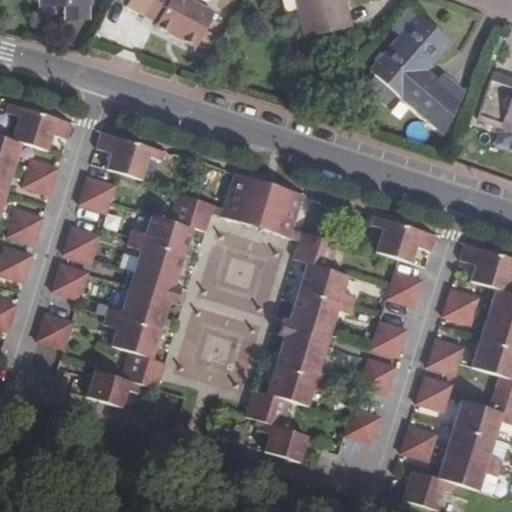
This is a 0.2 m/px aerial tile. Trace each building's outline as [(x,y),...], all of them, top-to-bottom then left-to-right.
[(44,0),(45,7),(77,6),(77,20),(100,20),(99,0),(44,0)] [(192,51),(209,17),(180,0),(149,0),(140,16),(153,24),(151,27),(166,36),(168,34),(177,39),(175,41),(192,51)] [(337,0),(290,0),(299,42),(345,33),(338,1),(337,0)] [(440,73),(435,79),(430,84),(421,75),(425,71),(448,43),(417,17),(370,72),(400,99),(402,97),(426,118),(455,86),(440,73)] [(435,79),(425,71),(421,75),(430,84),(435,79)] [(473,123),(511,136),(511,85),(489,78),(473,123)] [(41,154),(52,121),(9,107),(5,116),(18,120),(10,144),(22,148),(41,154)] [(53,140),(67,145),(73,127),(52,121),(41,154),(47,156),(48,154),(53,140)] [(161,167),(165,157),(100,137),(94,155),(110,160),(105,173),(141,185),(149,163),(161,167)] [(0,169),(13,174),(22,148),(10,144),(0,140),(0,169)] [(32,180),(37,165),(32,164),(27,178),(32,180)] [(53,187),(58,172),(37,165),(32,180),(53,187)] [(0,197),(5,199),(13,174),(0,169),(0,197)] [(27,194),(32,180),(27,178),(23,192),(27,194)] [(49,201),(53,187),(32,180),(27,194),(49,201)] [(107,204),(112,189),(85,180),(81,195),(107,204)] [(222,214),(219,223),(247,234),(257,206),(262,189),(233,180),(222,214)] [(290,236),(302,202),(273,191),(267,208),(258,236),(287,246),(290,236)] [(103,218),(107,206),(107,204),(81,195),(76,210),(103,218)] [(219,223),(222,214),(186,203),(176,200),(167,226),(188,234),(203,238),(206,228),(209,220),(219,223)] [(16,227),(20,215),(16,214),(12,226),(16,227)] [(38,234),(42,222),(20,215),(16,227),(38,234)] [(183,250),(188,234),(167,226),(148,220),(142,238),(129,234),(127,241),(180,259),(183,250)] [(383,238),(387,228),(372,224),(369,234),(383,238)] [(11,242),(16,227),(12,226),(7,240),(11,242)] [(35,244),(38,234),(16,227),(11,242),(33,249),(35,244)] [(415,254),(430,260),(436,245),(387,228),(383,238),(376,260),(398,268),(409,271),(415,254)] [(92,252),(96,239),(70,230),(66,243),(92,252)] [(328,278),(335,251),(326,248),(290,236),(287,246),(297,249),(295,256),(292,266),(305,271),(328,278)] [(176,272),(180,259),(127,241),(123,252),(136,256),(128,280),(169,293),(176,272)] [(92,252),(66,243),(60,259),(87,267),(92,252)] [(26,272),(30,259),(7,252),(3,265),(26,272)] [(495,296),(505,299),(511,278),(511,267),(465,253),(460,269),(475,274),(471,286),(470,288),(495,296)] [(23,281),(26,272),(3,265),(0,274),(0,279),(21,286),(23,281)] [(80,290),(84,277),(58,268),(54,281),(80,290)] [(339,301),(344,284),(328,278),(305,271),(302,281),(296,297),(351,314),(354,306),(339,301)] [(390,293),(417,302),(421,289),(394,279),(390,293)] [(169,293),(128,280),(125,290),(166,303),(169,293)] [(75,304),(80,290),(54,281),(49,296),(75,304)] [(166,303),(125,290),(117,314),(106,311),(103,318),(156,335),(162,317),(166,303)] [(412,316),(417,302),(390,293),(389,298),(385,308),(412,316)] [(511,301),(505,299),(495,296),(486,324),(511,332),(511,301)] [(347,324),(351,314),(296,297),(292,309),(285,328),(326,341),(333,319),(347,324)] [(446,312),(473,320),(477,306),(451,297),(446,312)] [(0,318),(9,321),(13,308),(0,303),(0,318)] [(469,334),(473,320),(446,312),(442,325),(469,334)] [(65,336),(68,325),(42,317),(38,330),(64,339),(65,336)] [(6,329),(9,321),(0,318),(0,332),(5,334),(6,329)] [(151,349),(156,335),(103,318),(99,328),(111,331),(105,349),(126,356),(147,362),(151,349)] [(478,350),(511,360),(511,332),(486,324),(478,350)] [(326,341),(285,328),(282,338),(322,352),(326,341)] [(59,353),(64,339),(38,330),(33,343),(59,353)] [(374,342),(401,352),(406,339),(378,330),(374,342)] [(315,376),(322,352),(282,338),(278,350),(271,372),(325,390),(328,380),(315,376)] [(397,366),(401,352),(374,342),(369,356),(397,366)] [(431,361),(457,370),(462,356),(435,347),(431,361)] [(511,360),(478,350),(470,375),(498,385),(495,395),(511,400),(511,360)] [(156,378),(160,367),(147,362),(126,356),(117,382),(138,389),(151,393),(156,378)] [(426,374),(453,383),(457,370),(431,361),(426,374)] [(363,379),(390,388),(394,375),(367,366),(363,379)] [(325,390),(271,372),(266,385),(262,398),(286,406),(303,411),(309,394),(322,398),(325,390)] [(138,389),(117,382),(91,373),(82,399),(117,411),(123,393),(135,397),(138,389)] [(385,402),(390,388),(363,379),(358,393),(385,402)] [(446,405),(450,392),(423,383),(419,397),(446,405)] [(278,432),(286,406),(262,398),(250,394),(247,403),(241,420),(256,425),(278,432)] [(511,410),(511,400),(495,395),(492,404),(511,410)] [(442,419),(446,405),(419,397),(417,405),(415,411),(442,419)] [(452,435),(491,447),(498,428),(511,432),(511,430),(511,410),(492,404),(488,417),(460,408),(452,435)] [(346,429),(373,439),(378,425),(351,416),(347,425),(346,429)] [(296,469),(305,441),(278,432),(256,425),(252,435),(265,439),(259,457),(296,469)] [(370,450),(373,439),(346,429),(342,442),(370,450)] [(434,442),(408,433),(403,447),(430,456),(434,442)] [(444,460),(497,477),(500,470),(485,466),(491,447),(452,435),(444,460)] [(425,469),(430,456),(403,447),(399,460),(425,469)] [(497,477),(444,460),(435,486),(451,492),(474,499),(480,482),(494,487),(497,477)] [(451,492),(435,486),(411,478),(401,508),(412,511),(438,511),(442,501),(448,503),(451,492)]
